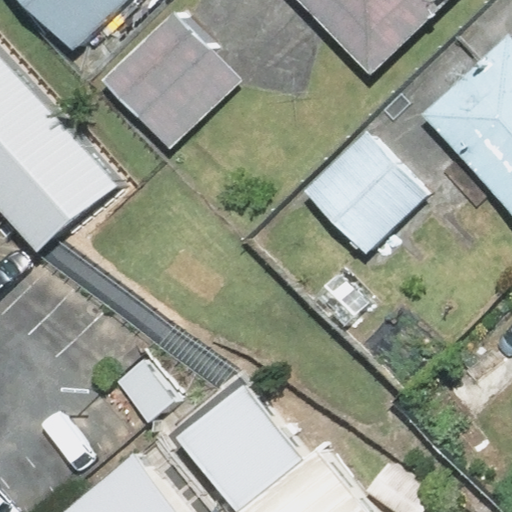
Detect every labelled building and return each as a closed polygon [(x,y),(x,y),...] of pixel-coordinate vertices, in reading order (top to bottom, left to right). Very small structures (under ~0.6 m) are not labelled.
[(52,0),(87,40),(134,0),(52,0)] [(195,0),(191,0),(119,71),(192,146),(267,73),(195,0)] [(326,0),(400,69),(464,0),(326,0)] [(127,175),(0,36),(0,167),(62,235),(127,175)] [(511,36),(444,108),(511,171),(511,36)] [(387,118),(320,183),(387,250),(453,185),(387,118)] [(384,511),(330,445),(317,456),(255,380),(196,429),(263,511),(384,511)] [(206,511),(159,450),(76,511),(206,511)]
